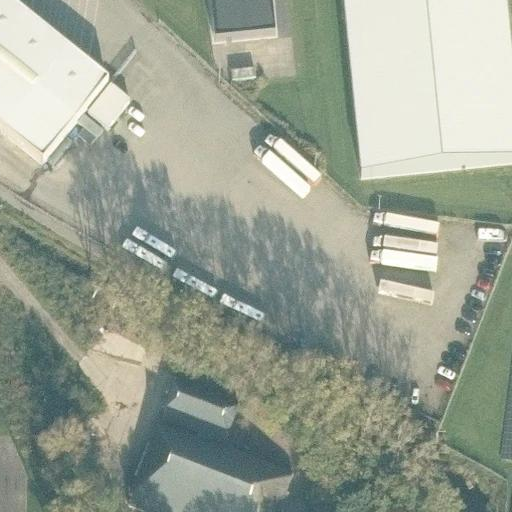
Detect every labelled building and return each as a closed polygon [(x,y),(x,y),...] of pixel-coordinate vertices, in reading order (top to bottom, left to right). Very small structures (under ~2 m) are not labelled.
[(0,0),(0,133),(43,168),(108,88),(0,0)] [(209,0),(214,45),(275,38),(271,0),(209,0)] [(344,16),(361,181),(511,166),(511,85),(503,0),(362,0),(364,14),(344,16)] [(111,90),(88,118),(107,134),(130,105),(112,91),(111,90)] [(423,328),(439,227),(394,220),(391,234),(382,232),(369,320),(423,328)] [(101,328),(91,350),(137,371),(147,349),(101,328)] [(238,409),(176,385),(161,422),(224,446),(238,409)] [(281,511),(287,499),(285,498),(292,478),(159,427),(127,508),(137,511),(281,511)]
